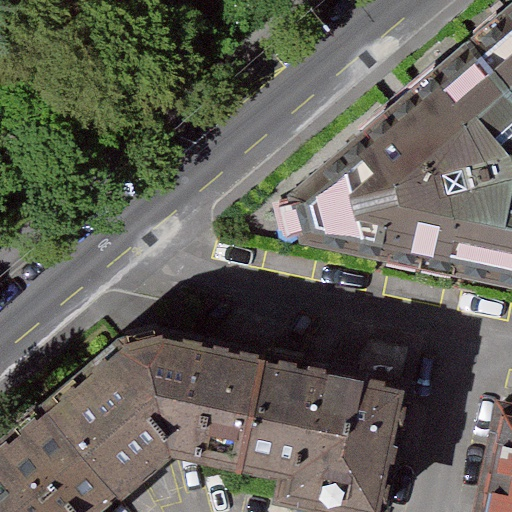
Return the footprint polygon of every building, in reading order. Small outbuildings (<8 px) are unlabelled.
[(511,0),(501,0),(464,30),(511,87),(511,0)] [(511,87),(464,30),(283,179),(288,223),(511,273),(511,87)] [(237,457),(261,333),(157,312),(126,317),(39,391),(121,490),(179,443),(237,457)] [(261,333),(237,457),(287,469),(286,487),(390,507),(416,363),(261,333)] [(511,511),(511,380),(508,379),(481,511),(511,511)] [(94,511),(121,490),(39,391),(0,424),(0,511),(94,511)]
